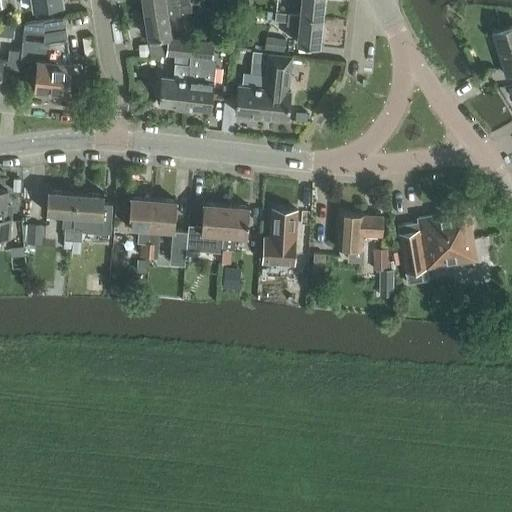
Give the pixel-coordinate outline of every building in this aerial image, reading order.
[(142,0),(144,8),(190,2),(189,0),(142,0)] [(241,0),(241,8),(253,8),(253,0),(241,0)] [(323,0),(301,0),(300,13),(322,15),(323,0)] [(190,2),(144,8),(148,37),(170,34),(167,16),(181,14),(181,12),(191,11),(190,2)] [(322,15),(300,13),(289,12),(276,10),(275,19),(288,21),(288,24),(299,25),(297,43),(319,45),(322,15)] [(55,18),(43,20),(45,31),(66,27),(64,16),(55,18)] [(25,22),(24,31),(45,33),(45,31),(43,20),(25,22)] [(0,80),(1,76),(6,77),(19,78),(21,57),(22,50),(9,48),(8,60),(2,60),(0,59),(0,35),(13,37),(15,25),(0,23),(0,80)] [(66,27),(45,31),(45,33),(47,42),(49,42),(68,40),(66,27)] [(511,33),(502,37),(511,74),(511,33)] [(284,51),(286,38),(266,36),(265,49),(284,51)] [(170,37),(168,54),(177,55),(189,56),(191,40),(170,37)] [(47,42),(23,40),(22,50),(21,57),(35,58),(31,90),(68,94),(72,62),(68,40),(49,42),(47,42)] [(210,109),(213,82),(215,69),(215,67),(214,65),(214,63),(213,62),(212,60),(211,59),(213,43),(191,40),(189,56),(184,106),(210,109)] [(287,118),(290,90),(294,54),(269,51),(268,65),(265,64),(259,115),(287,118)] [(161,75),(158,102),(184,106),(189,56),(177,55),(174,77),(161,75)] [(234,112),(259,115),(265,64),(251,63),(250,71),(253,71),(251,86),(237,84),(234,112)] [(144,96),(145,80),(134,79),(132,95),(144,96)] [(51,212),(63,212),(62,225),(65,226),(64,239),(63,247),(72,248),(76,190),(52,189),(51,212)] [(0,241),(0,237),(9,238),(10,229),(11,220),(13,206),(6,206),(7,195),(8,191),(0,190),(0,241)] [(81,248),(82,240),(83,227),(85,228),(86,214),(104,215),(105,192),(76,190),(72,248),(81,248)] [(152,256),(156,200),(134,199),(132,228),(142,229),(141,240),(144,240),(143,255),(152,256)] [(156,200),(152,256),(161,256),(163,230),(177,231),(179,202),(156,200)] [(221,261),(222,247),(226,203),(205,201),(202,231),(216,232),(215,246),(214,246),(213,260),(212,278),(212,294),(220,294),(221,279),(221,261)] [(226,203),(222,247),(221,261),(231,262),(232,248),(235,248),(236,234),(247,234),(249,205),(226,203)] [(263,236),(261,262),(293,264),(297,210),(271,208),(269,237),(263,236)] [(422,228),(399,231),(408,282),(428,279),(426,268),(474,261),(467,211),(421,217),(422,228)] [(341,247),(348,247),(348,259),(364,260),(364,248),(363,248),(364,233),(382,234),(383,214),(366,213),(366,216),(344,214),(341,247)] [(41,243),(42,224),(24,223),(23,242),(41,243)] [(103,223),(103,238),(112,239),(113,224),(103,223)] [(185,262),(186,242),(174,241),(172,261),(185,262)] [(375,269),(388,269),(387,248),(375,248),(375,269)] [(325,253),(319,252),(315,252),(313,273),(324,274),(325,253)] [(138,259),(137,271),(147,272),(148,259),(138,259)] [(225,285),(242,286),(244,269),(227,268),(225,285)] [(292,289),(304,290),(305,269),(293,268),(292,289)] [(91,293),(103,293),(103,278),(91,278),(91,293)] [(380,284),(380,295),(394,295),(394,284),(380,284)]
